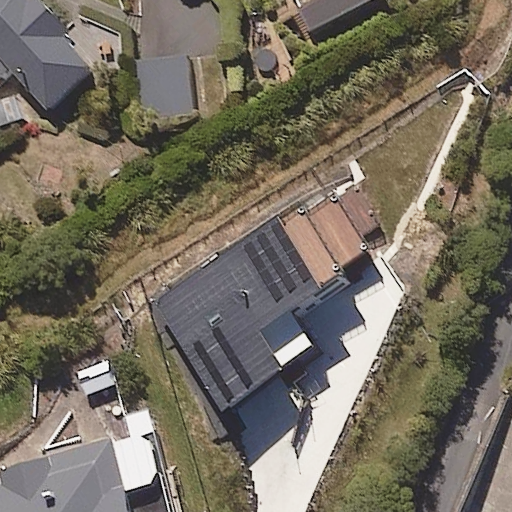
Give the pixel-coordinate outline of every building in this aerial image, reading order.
[(0,0),(0,127),(24,119),(17,97),(12,83),(28,78),(40,114),(54,108),(84,82),(57,0),(54,0),(21,11),(17,0),(0,0)] [(376,0),(275,0),(290,35),(376,0)] [(279,22),(242,23),(243,59),(279,58),(279,22)] [(200,119),(187,57),(139,67),(152,129),(200,119)] [(170,511),(151,412),(130,416),(135,440),(48,456),(49,463),(0,472),(0,474),(4,494),(0,494),(0,511),(170,511)]
